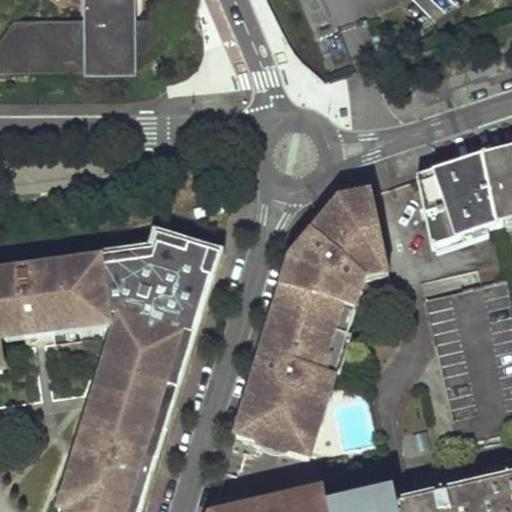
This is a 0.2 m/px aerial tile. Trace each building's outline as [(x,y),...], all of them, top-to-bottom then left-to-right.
[(80,0),(80,33),(10,33),(0,46),(0,91),(10,92),(10,86),(81,85),(81,91),(107,84),(125,76),(144,64),(163,46),(172,33),(133,33),(125,33),(125,18),(133,18),(132,0),(80,0)] [(133,18),(125,18),(125,33),(133,33),(133,18)] [(511,155),(481,163),(494,229),(511,224),(511,155)] [(494,229),(481,163),(450,173),(420,184),(423,209),(416,212),(433,254),(494,229)] [(283,294),(357,317),(367,285),(389,280),(371,197),(339,204),(317,233),(292,265),(283,294)] [(0,375),(1,376),(0,369),(0,336),(22,333),(23,342),(38,340),(37,326),(51,324),(52,329),(119,319),(126,321),(91,436),(82,433),(78,449),(87,451),(84,461),(75,458),(58,511),(139,511),(217,260),(151,240),(0,262),(0,375)] [(511,314),(506,286),(425,308),(458,438),(461,448),(511,436),(511,314)] [(357,317),(283,294),(267,347),(275,350),(271,364),(267,378),(258,376),(238,441),(312,463),(336,385),(357,317)] [(37,326),(38,340),(53,338),(52,329),(51,324),(37,326)] [(87,451),(78,449),(75,458),(84,461),(87,451)] [(511,511),(511,462),(416,484),(421,507),(409,510),(398,511),(511,511)] [(398,511),(395,497),(346,506),(342,485),(324,488),(326,497),(328,511),(398,511)] [(328,511),(326,497),(259,511),(328,511)]
